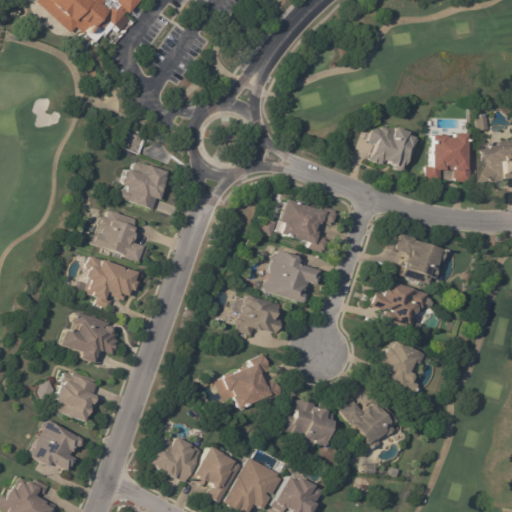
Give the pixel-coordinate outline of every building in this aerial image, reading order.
[(130,0),(119,12),(127,19),(117,30),(116,29),(113,33),(109,29),(112,26),(110,24),(109,25),(104,20),(97,29),(88,21),(77,33),(71,27),(65,33),(30,1),(30,0),(130,0)] [(484,113),(485,128),(474,129),(473,114),(484,113)] [(141,146),(138,154),(115,145),(123,125),(145,134),(141,146)] [(390,166),(386,165),(386,163),(382,161),(381,166),(377,165),(377,166),(368,163),(372,152),(370,152),(372,146),(368,145),(372,133),(376,131),(380,132),(381,131),(384,129),(391,131),(392,128),(405,132),(404,135),(411,138),(410,140),(411,140),(400,171),(398,172),(394,171),(393,167),(390,166)] [(451,169),(440,168),(440,180),(438,180),(438,181),(425,180),(426,166),(429,166),(430,132),(443,132),(443,134),(450,134),(450,130),(463,131),(463,141),(466,141),(466,145),(463,144),(463,153),(465,153),(465,161),(463,160),(463,166),(470,166),(469,180),(464,180),(463,181),(456,181),(454,181),(454,169),(451,169)] [(511,159),(510,160),(510,161),(506,161),(508,175),(511,174),(511,179),(507,180),(507,179),(506,179),(506,180),(500,181),(500,182),(492,183),(492,181),(481,182),(478,152),(487,151),(486,147),(511,143),(511,159)] [(135,164),(143,166),(161,172),(159,179),(160,179),(156,191),(158,191),(151,212),(115,201),(118,192),(117,187),(114,186),(120,169),(129,172),(130,167),(135,164)] [(324,225),(312,221),(313,220),(312,219),(311,223),(307,221),(305,229),(309,231),(308,234),(320,239),(315,253),(302,249),(304,242),(273,233),(276,223),(270,221),(278,198),(315,210),(316,206),(330,211),(325,226),(324,225)] [(128,240),(136,244),(137,243),(146,246),(141,259),(133,256),(131,260),(117,255),(117,252),(91,243),(91,244),(83,241),(87,230),(93,232),(95,225),(94,224),(97,214),(101,216),(104,208),(130,217),(126,229),(127,230),(124,239),(128,240)] [(271,222),(259,218),(255,232),(267,236),(271,222)] [(438,248),(435,259),(429,257),(426,265),(430,266),(427,275),(425,275),(422,283),(419,282),(417,282),(412,281),(411,279),(394,274),(396,265),(395,265),(397,259),(394,258),(397,250),(391,248),(391,250),(381,247),(385,234),(390,235),(391,230),(406,235),(405,237),(438,247),(438,248)] [(280,251),(292,255),(294,258),(293,263),(313,269),(312,274),(313,275),(310,283),(304,281),(302,289),(298,288),(297,293),(299,294),(300,296),(299,299),(296,301),(254,289),(256,283),(260,281),(262,283),(264,282),(267,271),(267,267),(268,264),(270,260),(271,260),(275,249),(280,251)] [(128,283),(126,288),(123,287),(121,294),(122,294),(120,299),(102,293),(101,297),(108,299),(105,308),(91,303),(93,297),(78,291),(79,287),(78,287),(81,277),(77,275),(81,264),(79,264),(81,259),(83,260),(85,254),(92,257),(92,255),(130,269),(129,270),(135,272),(132,281),(129,280),(128,283)] [(404,313),(402,318),(405,319),(403,327),(373,317),(375,309),(362,304),(367,292),(372,294),(376,284),(378,285),(380,277),(420,291),(415,306),(407,303),(407,304),(408,307),(407,309),(404,311),(404,313)] [(265,314),(265,315),(274,318),(271,331),(254,327),(254,328),(249,327),(247,335),(231,330),(233,323),(232,321),(232,318),(235,317),(236,312),(229,310),(232,298),(235,299),(237,295),(238,295),(239,293),(272,302),(276,308),(273,311),(271,312),(266,311),(265,314)] [(105,326),(106,329),(112,332),(110,339),(112,339),(107,353),(92,348),(88,361),(73,356),(76,350),(54,342),(59,325),(70,329),(73,322),(69,322),(68,318),(68,316),(66,315),(67,312),(70,313),(73,310),(105,321),(104,324),(105,326)] [(410,351),(418,355),(413,365),(411,364),(406,376),(404,381),(408,383),(402,395),(377,383),(382,372),(371,367),(377,356),(378,357),(378,356),(377,356),(380,348),(384,349),(384,348),(386,343),(387,343),(388,340),(410,351)] [(266,372),(254,377),(257,385),(269,379),(276,395),(263,401),(260,395),(231,409),(227,400),(219,403),(211,383),(216,381),(215,378),(246,364),(245,361),(258,355),(266,372)] [(65,374),(91,382),(85,400),(87,401),(81,421),(57,413),(57,412),(53,411),(52,412),(50,411),(48,407),(49,402),(53,400),(45,397),(50,381),(53,382),(56,371),(65,374)] [(344,397),(352,407),(358,402),(360,404),(364,401),(370,409),(378,404),(388,419),(382,424),(385,429),(377,435),(375,431),(368,436),(372,442),(363,449),(342,420),(340,422),(331,410),(334,407),(331,402),(342,394),(344,397)] [(296,402),(309,406),(309,407),(319,410),(318,412),(326,415),(316,445),(315,445),(315,447),(309,445),(309,447),(285,439),(286,435),(282,434),(279,428),(280,423),(282,416),(287,417),(292,401),(296,402)] [(70,446),(69,446),(66,451),(68,451),(65,456),(68,459),(64,466),(62,466),(60,470),(45,462),(44,464),(40,465),(24,457),(29,449),(27,448),(38,428),(38,425),(41,420),(75,439),(75,442),(73,446),(70,446)] [(179,480),(167,474),(166,476),(158,472),(158,471),(146,464),(147,464),(142,461),(157,432),(166,437),(168,434),(183,442),(181,445),(186,448),(187,445),(196,450),(179,480)] [(214,504),(202,496),(207,487),(205,487),(203,486),(202,485),(202,482),(201,481),(198,486),(184,478),(186,474),(185,474),(202,445),(215,453),(214,453),(226,460),(225,462),(227,463),(227,462),(230,461),(234,464),(235,467),(214,504)] [(259,508),(249,503),(243,511),(236,511),(234,511),(234,509),(232,508),(231,510),(223,505),(223,504),(219,502),(234,476),(235,476),(245,457),(274,474),(273,476),(276,478),(259,509),(259,508)] [(369,473),(359,473),(359,462),(369,462),(369,473)] [(297,479),(316,490),(306,508),(304,507),(301,511),(283,511),(281,511),(282,508),(280,507),(277,511),(266,505),(268,501),(266,500),(280,475),(287,479),(290,474),(297,479)] [(43,486),(44,486),(37,498),(51,505),(47,511),(0,511),(0,488),(1,487),(4,489),(10,479),(11,480),(13,476),(27,484),(30,478),(43,486)]
